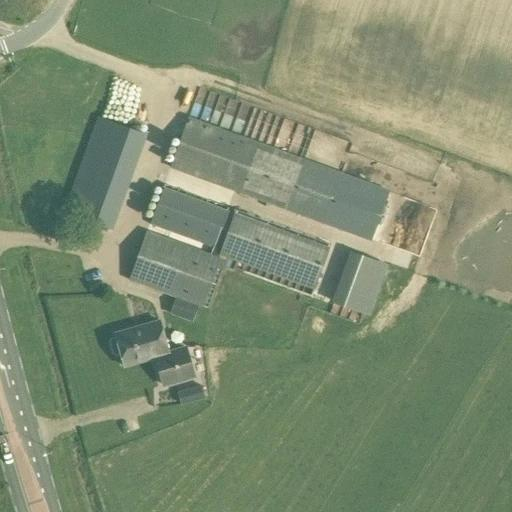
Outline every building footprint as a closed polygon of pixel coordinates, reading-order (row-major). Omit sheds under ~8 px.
[(325,224),(342,174),(303,161),(188,119),(170,167),(285,209),(325,224)] [(110,229),(120,199),(85,186),(96,156),(85,152),(63,213),(110,229)] [(234,214),(227,212),(228,208),(164,185),(149,224),(213,247),(212,251),(211,255),(146,232),(128,281),(209,310),(226,261),(218,258),(219,254),(313,288),(329,245),(236,211),(234,214)] [(369,316),(387,265),(349,252),(331,303),(369,316)] [(167,351),(159,319),(114,331),(123,364),(154,356),(161,384),(192,376),(184,347),(167,351)] [(179,390),(183,403),(207,396),(203,383),(179,390)]
